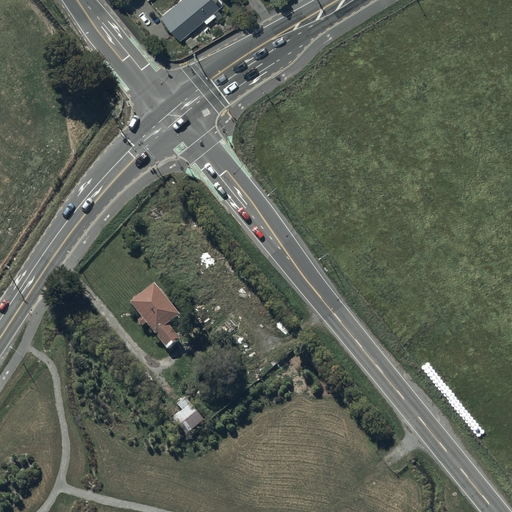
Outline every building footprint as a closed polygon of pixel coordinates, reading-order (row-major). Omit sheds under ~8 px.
[(214,0),(181,0),(159,18),(178,43),(221,8),(214,0)] [(176,49),(165,36),(157,42),(168,55),(176,49)] [(192,218),(185,224),(197,240),(204,235),(192,218)] [(154,281),(130,301),(141,316),(137,319),(142,325),(146,321),(168,348),(180,338),(167,322),(180,313),(154,281)] [(186,433),(204,419),(185,396),(176,403),(182,410),(173,417),(186,433)] [(307,436),(297,448),(314,462),(324,449),(307,436)]
